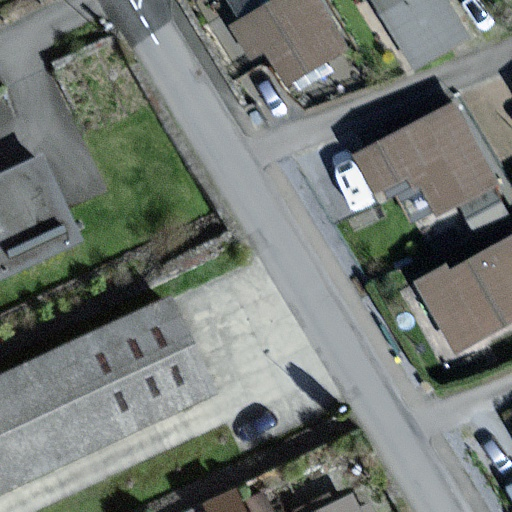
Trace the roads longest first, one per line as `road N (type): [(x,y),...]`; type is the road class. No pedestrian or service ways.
road 1 (residential): [(387,440),(228,173)]
road 2 (residential): [(228,173),(511,53)]
road 3 (residential): [(228,173),(130,0)]
road 4 (residential): [(511,392),(387,440)]
